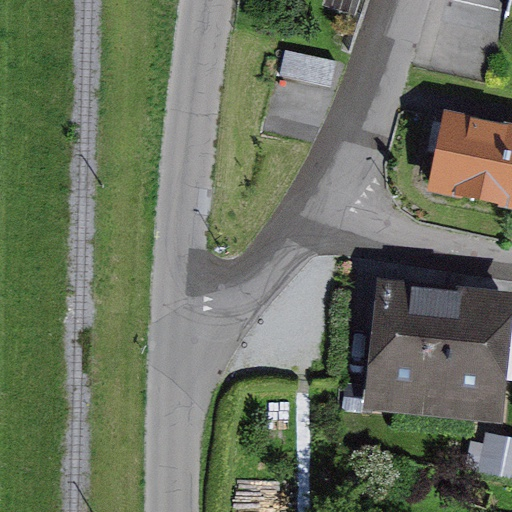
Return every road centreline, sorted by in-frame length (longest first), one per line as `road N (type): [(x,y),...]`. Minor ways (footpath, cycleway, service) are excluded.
road 1 (residential): [(404,0),(318,212),(261,293),(191,319)]
road 2 (residential): [(215,0),(197,121),(191,319)]
road 3 (residential): [(191,319),(190,511)]
